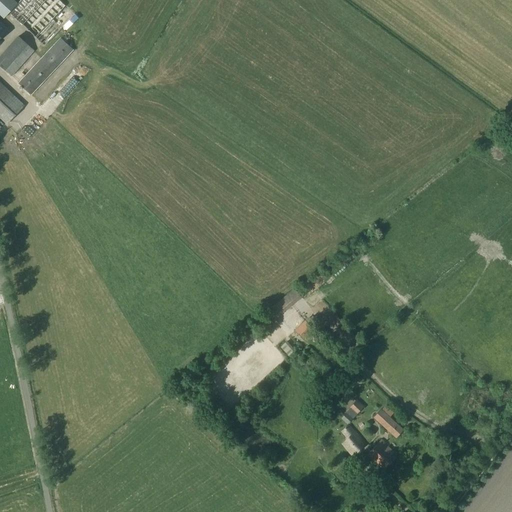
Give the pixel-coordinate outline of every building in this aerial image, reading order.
[(8,14),(7,12),(16,3),(12,0),(0,0),(0,15),(4,19),(8,14)] [(21,0),(9,13),(45,46),(75,14),(59,0),(21,0)] [(0,39),(8,30),(0,22),(0,39)] [(0,56),(0,66),(12,78),(34,51),(18,36),(0,56)] [(18,84),(31,96),(73,50),(61,39),(18,84)] [(73,86),(84,74),(75,65),(64,77),(73,86)] [(56,88),(65,97),(73,89),(64,80),(56,88)] [(0,119),(7,126),(25,106),(0,82),(0,119)] [(296,303),(288,294),(268,311),(276,320),(296,303)] [(295,331),(303,339),(319,322),(312,315),(295,331)] [(281,343),(287,352),(293,348),(286,339),(281,343)] [(351,397),(354,394),(347,388),(344,391),(350,397),(340,407),(346,413),(341,418),(347,425),(357,415),(363,407),(357,400),(355,402),(354,400),(351,397)] [(374,418),(396,438),(404,430),(390,418),(394,414),(385,406),(374,418)] [(366,445),(349,426),(340,432),(347,439),(341,444),(352,458),(366,445)] [(367,455),(384,470),(396,457),(392,454),(393,453),(388,448),(386,450),(382,446),(385,444),(381,440),(367,455)]
